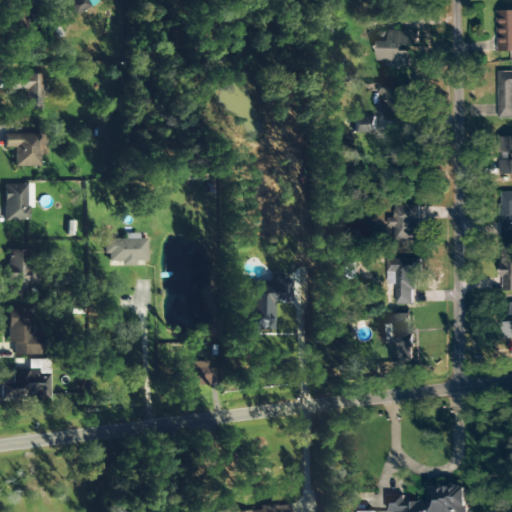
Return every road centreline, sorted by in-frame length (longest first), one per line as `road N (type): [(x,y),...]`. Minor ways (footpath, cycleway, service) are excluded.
road 1 (tertiary): [(511,371),(448,376),(351,401),(0,445)]
road 2 (residential): [(448,376),(444,0)]
